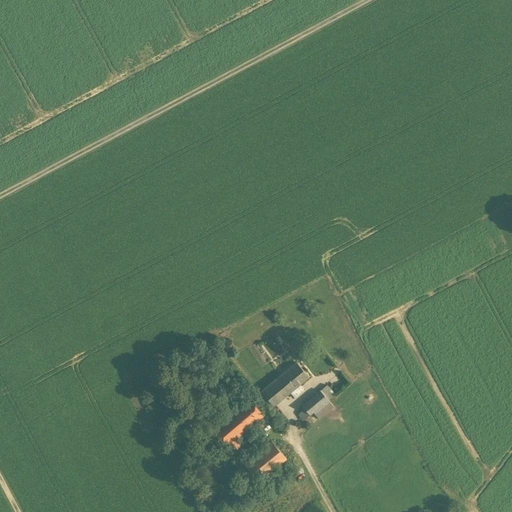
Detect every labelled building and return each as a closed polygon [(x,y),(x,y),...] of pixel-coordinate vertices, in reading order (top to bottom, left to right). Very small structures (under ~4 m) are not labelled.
[(30,199),(16,205),(21,215),(35,209),(30,199)] [(297,362),(283,373),(295,388),(309,377),(297,362)] [(295,388),(283,373),(261,391),(274,406),(295,388)] [(312,413),(317,419),(331,407),(320,394),(297,413),(303,420),(312,413)] [(249,397),(234,411),(248,428),(264,414),(249,397)] [(248,428),(234,411),(214,428),(228,445),(248,428)] [(267,439),(237,469),(254,485),(283,455),(267,439)]
